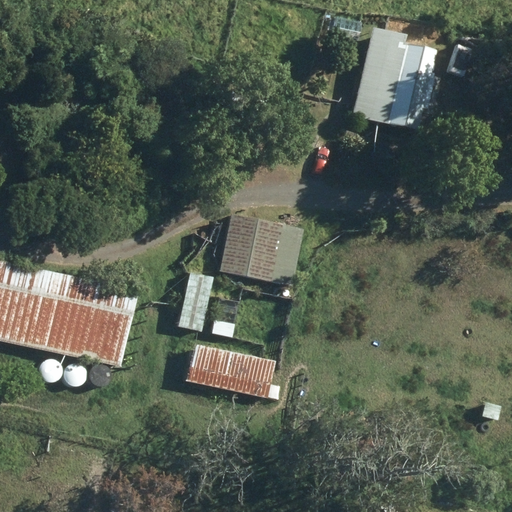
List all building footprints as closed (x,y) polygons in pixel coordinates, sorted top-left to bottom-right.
[(332,16),(328,34),(353,39),(356,21),(332,16)] [(365,27),(346,116),(410,130),(430,41),(365,27)] [(226,213),(214,271),(288,286),(299,228),(226,213)] [(0,261),(0,342),(114,366),(130,289),(0,261)] [(184,271),(173,326),(196,330),(207,276),(184,271)] [(214,296),(206,332),(226,337),(234,300),(214,296)] [(273,386),(263,384),(268,359),(187,343),(179,381),(270,399),(273,386)] [(102,372),(38,362),(34,386),(98,396),(102,372)] [(495,406),(479,403),(476,417),(492,420),(495,406)]
